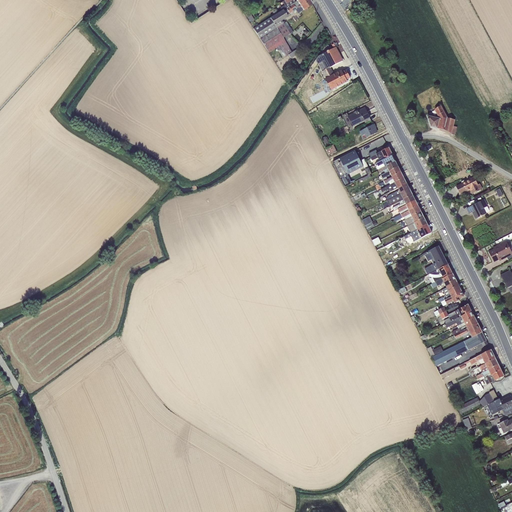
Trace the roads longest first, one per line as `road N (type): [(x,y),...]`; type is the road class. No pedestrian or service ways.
road 1 (secondary): [(511,356),(403,141)]
road 2 (residential): [(0,359),(37,427),(66,511)]
road 3 (secondary): [(403,141),(327,0)]
road 4 (unclassified): [(511,176),(447,139),(403,141)]
